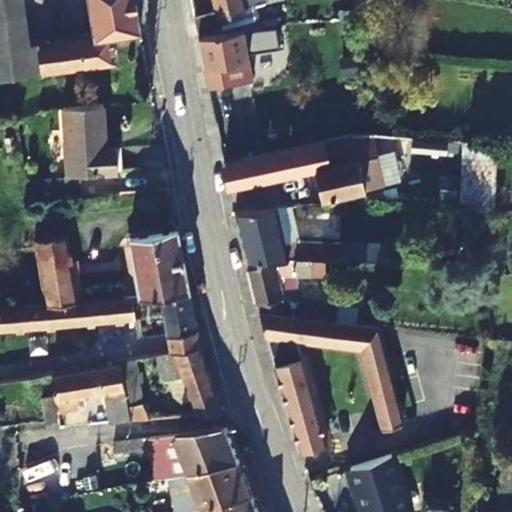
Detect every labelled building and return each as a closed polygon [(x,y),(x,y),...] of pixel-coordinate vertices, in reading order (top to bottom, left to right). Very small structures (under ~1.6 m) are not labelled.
[(135,0),(89,0),(95,34),(23,43),(17,0),(0,0),(0,76),(114,60),(111,35),(141,30),(135,0)] [(202,34),(225,30),(224,26),(260,19),(256,0),(217,0),(220,9),(198,15),(202,34)] [(245,27),(225,30),(202,34),(213,89),(256,80),(245,27)] [(218,115),(240,111),(237,100),(216,105),(218,115)] [(65,113),(103,110),(103,104),(65,105),(65,113)] [(65,113),(66,172),(118,169),(118,144),(104,144),(103,110),(65,113)] [(415,148),(416,135),(367,132),(228,161),(234,186),(317,168),(325,198),(369,187),(359,144),(379,145),(380,153),(395,154),(396,147),(415,148)] [(476,214),(494,213),(496,141),(464,139),(465,202),(474,203),(476,214)] [(289,259),(277,207),(239,209),(249,258),(289,259)] [(0,288),(0,305),(189,289),(178,228),(129,236),(133,266),(72,273),(66,231),(36,236),(42,284),(0,288)] [(296,242),(296,260),(311,260),(326,260),(339,261),(339,245),(296,242)] [(278,275),(311,274),(311,260),(296,260),(289,259),(249,258),(262,309),(287,312),(278,275)] [(311,260),(311,274),(326,274),(326,260),(311,260)] [(163,311),(167,331),(196,326),(189,289),(0,305),(0,330),(136,318),(135,313),(163,311)] [(290,312),(336,317),(337,302),(291,298),(290,312)] [(269,334),(298,338),(363,346),(384,424),(405,418),(380,322),(336,317),(290,312),(287,312),(262,309),(269,334)] [(196,326),(167,331),(171,350),(199,345),(196,326)] [(276,363),(303,355),(298,338),(269,334),(276,363)] [(199,345),(171,350),(119,359),(119,361),(123,375),(181,364),(197,412),(221,407),(199,345)] [(79,369),(108,363),(104,347),(77,352),(79,369)] [(328,439),(303,355),(276,363),(300,447),(328,439)] [(119,361),(108,363),(79,369),(51,376),(54,392),(58,413),(80,408),(77,396),(111,390),(118,421),(132,420),(129,409),(123,375),(119,361)] [(58,413),(54,392),(45,394),(49,419),(58,418),(58,413)] [(178,403),(129,409),(132,420),(144,420),(179,414),(178,403)] [(228,426),(152,436),(154,449),(166,477),(193,472),(242,462),(228,426)] [(16,504),(30,501),(27,478),(68,465),(64,448),(21,469),(16,495),(16,504)] [(312,486),(414,497),(416,464),(342,455),(306,466),(312,486)] [(242,462),(193,472),(196,479),(191,487),(200,496),(156,508),(157,511),(150,511),(178,511),(191,510),(207,506),(254,496),(242,462)] [(511,469),(505,468),(504,470),(502,490),(500,509),(511,509),(511,469)] [(502,490),(469,487),(467,505),(478,506),(500,509),(502,490)] [(15,511),(16,504),(16,495),(0,496),(0,511),(15,511)] [(209,511),(260,511),(254,496),(207,506),(209,511)] [(31,511),(30,501),(16,504),(15,511),(31,511)] [(429,511),(452,511),(451,503),(428,501),(429,511)]
